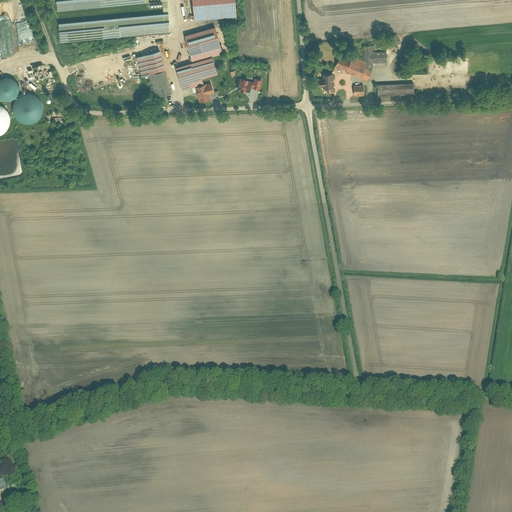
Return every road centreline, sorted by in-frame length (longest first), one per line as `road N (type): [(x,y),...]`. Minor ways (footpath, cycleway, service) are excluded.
road 1 (unclassified): [(0,437),(159,388),(359,395)]
road 2 (unclassified): [(307,108),(359,395)]
road 3 (track): [(511,99),(307,108)]
road 4 (unclassified): [(359,395),(511,402)]
road 5 (unclassified): [(307,108),(177,113)]
